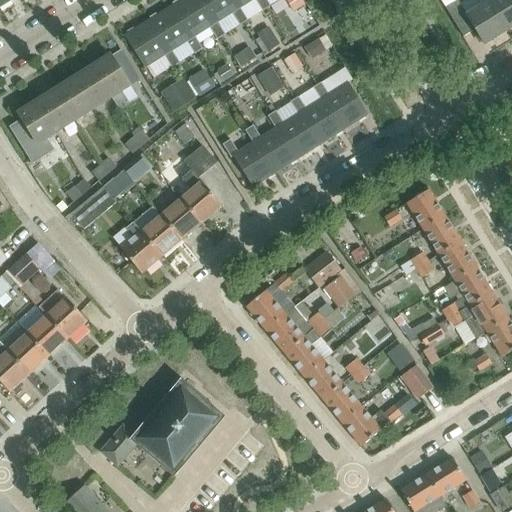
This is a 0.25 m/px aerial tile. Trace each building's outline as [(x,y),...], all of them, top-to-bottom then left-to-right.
[(224,36),(217,24),(214,26),(197,0),(184,0),(171,8),(191,40),(194,38),(210,28),(217,40),(224,36)] [(247,21),(239,9),(237,11),(229,0),(197,0),(214,26),(217,24),(232,14),(240,26),(247,21)] [(269,7),(264,0),(229,0),(237,11),(239,9),(254,0),(255,0),(263,11),(269,7)] [(507,31),(488,1),(487,0),(466,0),(458,5),(456,1),(445,9),(463,38),(474,30),(483,45),(507,31)] [(511,27),(511,0),(490,0),(488,1),(507,31),(511,27)] [(201,50),(194,38),(191,40),(171,8),(149,22),(168,54),(171,52),(187,42),(195,54),(201,50)] [(178,64),(171,52),(168,54),(149,22),(125,37),(145,69),(164,56),(172,68),(178,64)] [(256,35),(268,52),(279,45),(268,27),(256,35)] [(274,62),(288,87),(308,76),(295,51),(274,62)] [(91,68),(111,99),(118,110),(126,106),(119,94),(130,87),(110,56),(91,68)] [(270,66),(257,75),(271,94),(283,85),(270,66)] [(93,111),(111,99),(91,68),(73,79),(93,111)] [(214,88),(203,70),(188,79),(199,97),(214,88)] [(74,122),(93,111),(73,79),(54,91),(74,122)] [(164,96),(175,112),(194,99),(183,83),(164,96)] [(324,99),(344,131),(367,116),(348,85),(328,97),(320,85),(314,89),(321,101),(324,99)] [(56,133),(74,122),(54,91),(36,102),(56,133)] [(324,99),(321,101),(305,111),(298,99),(291,103),(298,115),(301,113),(321,145),(344,131),(324,99)] [(46,139),(56,133),(36,102),(17,114),(21,120),(8,128),(32,165),(54,151),(46,139)] [(299,159),(321,145),(301,113),(298,115),(282,125),(275,113),(269,118),(276,129),(279,128),(299,159)] [(174,132),(184,145),(194,138),(184,125),(174,132)] [(279,128),(276,129),(260,140),(252,127),(246,132),(253,144),(256,142),(276,174),(299,159),(279,128)] [(132,155),(149,140),(141,131),(124,146),(132,155)] [(256,142),(253,144),(237,154),(230,142),(223,146),(231,158),(233,157),(252,188),(276,174),(256,142)] [(198,180),(215,165),(216,164),(202,147),(184,163),(191,172),(182,180),(192,191),(180,200),(201,225),(221,208),(198,180)] [(117,168),(116,167),(108,159),(91,173),(99,183),(117,168)] [(127,181),(141,170),(133,160),(119,172),(127,181)] [(68,216),(81,230),(120,195),(107,181),(68,216)] [(74,188),(65,195),(72,204),(81,197),(74,188)] [(422,231),(444,217),(428,191),(406,205),(406,204),(395,210),(396,211),(384,219),(390,227),(401,220),(402,221),(412,214),(422,231)] [(181,241),(201,225),(180,200),(160,217),(181,241)] [(161,258),(181,241),(160,217),(141,233),(161,258)] [(438,256),(460,242),(444,217),(422,231),(438,256)] [(157,254),(141,233),(133,224),(125,230),(133,240),(120,250),(141,275),(161,258),(157,254)] [(454,281),(476,268),(460,242),(438,256),(454,281)] [(416,270),(428,262),(422,254),(410,261),(416,270)] [(21,286),(39,270),(26,255),(8,272),(21,286)] [(327,257),(307,272),(320,288),(339,273),(327,257)] [(428,262),(416,270),(421,279),(433,271),(428,262)] [(447,321),(492,293),(476,268),(454,281),(464,298),(441,312),(447,321)] [(294,307),(282,292),(292,283),(286,275),(246,308),(265,331),(294,307)] [(0,298),(11,289),(0,277),(0,298)] [(323,290),(338,309),(355,296),(340,277),(323,290)] [(378,280),(367,288),(377,303),(389,294),(378,280)] [(67,341),(87,322),(58,291),(39,309),(45,317),(67,341)] [(486,332),(507,318),(492,293),(447,321),(453,330),(454,329),(464,346),(486,332)] [(284,354),(324,321),(318,313),(306,323),(294,307),(265,331),(284,354)] [(48,358),(67,341),(45,317),(26,334),(48,358)] [(511,325),(507,318),(486,332),(502,358),(511,351),(511,325)] [(310,347),(331,329),(324,321),(284,354),(303,378),(323,362),(310,347)] [(434,329),(420,337),(425,346),(448,332),(442,324),(434,329)] [(29,376),(48,358),(26,334),(7,352),(29,376)] [(29,376),(7,352),(0,343),(0,383),(9,393),(29,376)] [(479,372),(491,364),(485,355),(473,363),(479,372)] [(345,369),(351,377),(362,368),(356,360),(345,369)] [(323,401),(342,385),(323,362),(303,378),(323,401)] [(416,366),(403,376),(420,399),(433,389),(416,366)] [(351,377),(354,380),(358,385),(369,376),(362,368),(351,377)] [(224,418),(184,384),(180,381),(133,436),(122,427),(100,454),(117,467),(135,446),(173,478),(224,418)] [(361,408),(342,385),(323,401),(342,424),(361,408)] [(361,447),(401,414),(394,406),(383,415),(380,411),(370,419),(361,408),(342,424),(361,447)] [(440,497),(465,481),(452,460),(426,476),(440,497)] [(84,484),(111,511),(128,511),(93,475),(84,484)] [(439,511),(446,508),(440,497),(426,476),(400,492),(412,511),(439,511)] [(106,511),(84,487),(63,506),(68,511),(106,511)] [(470,509),(479,503),(472,492),(463,497),(470,509)] [(393,511),(386,501),(367,511),(393,511)]
